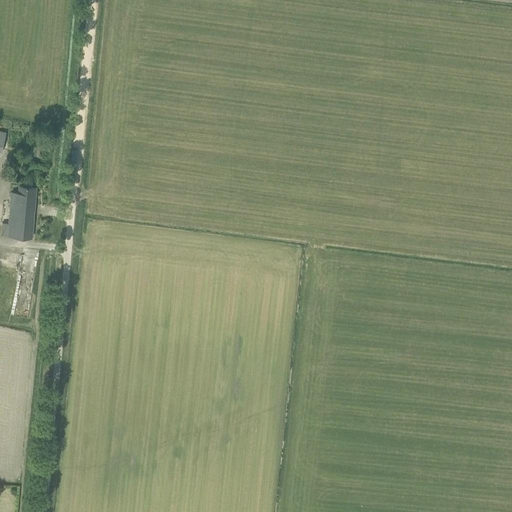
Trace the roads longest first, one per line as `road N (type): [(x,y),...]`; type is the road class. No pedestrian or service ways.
road 1 (unclassified): [(45,511),(76,205)]
road 2 (track): [(95,0),(76,205)]
